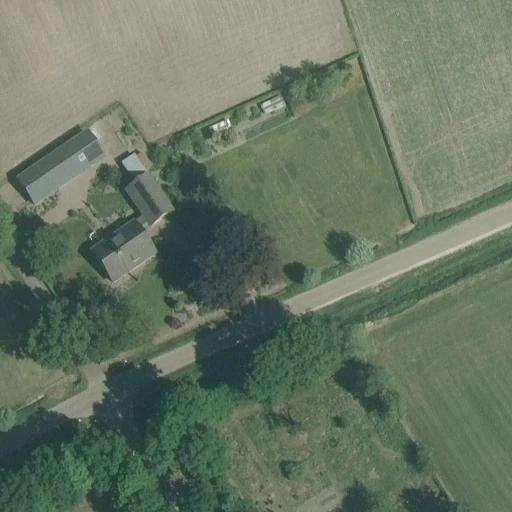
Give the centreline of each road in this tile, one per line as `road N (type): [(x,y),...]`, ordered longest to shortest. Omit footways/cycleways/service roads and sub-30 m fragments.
road 1 (unclassified): [(106,394),(511,213)]
road 2 (unclassified): [(106,394),(0,232)]
road 3 (unclassified): [(181,511),(106,394)]
